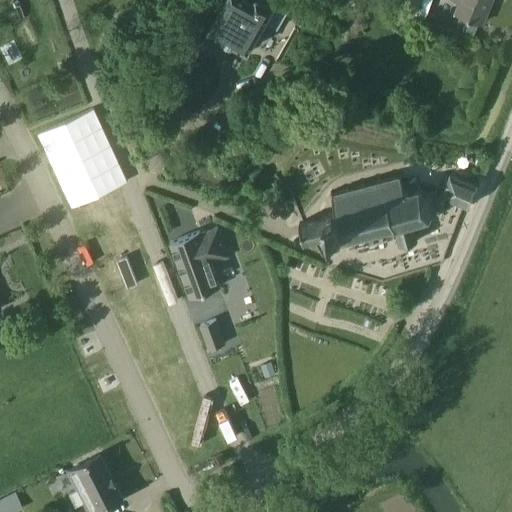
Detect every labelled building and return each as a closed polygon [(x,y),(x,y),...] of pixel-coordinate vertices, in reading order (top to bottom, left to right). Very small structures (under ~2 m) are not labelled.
[(274,1),(272,5),(263,0),(253,0),(252,3),(247,0),(193,0),(190,8),(212,21),(208,28),(223,37),(222,39),(230,43),(231,41),(247,50),(264,20),(277,27),(287,8),(274,1)] [(483,23),(492,0),(449,0),(460,4),(456,12),(483,23)] [(137,10),(128,16),(137,27),(145,20),(137,10)] [(486,174),(491,162),(481,158),(477,170),(486,174)] [(418,185),(418,188),(405,191),(402,176),(403,175),(401,173),(400,175),(381,180),(380,177),(377,178),(378,181),(365,184),(364,181),(362,182),(363,185),(349,189),(349,186),(346,186),(347,189),(333,193),(330,192),(329,194),(332,196),(335,211),(329,212),(330,216),(299,223),(304,242),(328,237),(335,235),(337,241),(342,240),(342,241),(345,240),(346,244),(349,243),(348,239),(361,236),(362,240),(365,239),(364,235),(377,232),(378,236),(382,235),(381,231),(394,228),(395,232),(396,232),(400,246),(418,242),(414,227),(415,226),(414,223),(427,219),(429,222),(431,221),(429,218),(434,209),(437,210),(438,208),(435,207),(432,195),(434,193),(433,190),(430,192),(421,188),(421,185),(418,185)] [(441,196),(467,207),(476,184),(450,174),(441,196)] [(211,262),(229,256),(218,227),(201,234),(200,231),(170,242),(191,297),(220,287),(211,262)] [(211,321),(211,305),(190,306),(190,321),(211,321)] [(201,325),(210,349),(225,344),(216,319),(201,325)] [(75,507),(84,502),(89,511),(98,511),(123,499),(100,455),(68,471),(77,489),(68,493),(75,507)] [(0,501),(0,511),(10,511),(22,506),(22,505),(16,493),(0,501)]
